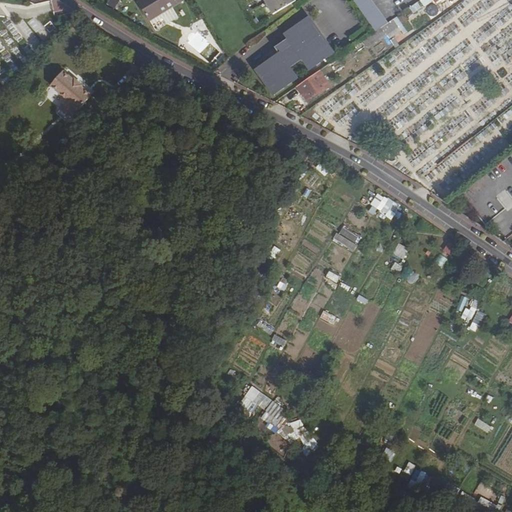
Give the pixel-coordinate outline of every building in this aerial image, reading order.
[(111,0),(109,5),(117,9),(121,0),(120,0),(111,0)] [(150,20),(181,0),(137,0),(150,20)] [(272,14),(293,1),(295,0),(294,0),(269,0),(265,2),(272,14)] [(353,0),(375,31),(387,23),(370,0),(353,0)] [(417,2),(409,8),(413,14),(421,8),(417,2)] [(310,69),(320,62),(318,60),(322,58),(323,60),(334,53),(307,16),(281,35),(285,40),(289,45),(276,54),(255,68),(273,95),(284,88),(283,85),(286,83),(287,85),(297,78),(290,67),(302,58),(310,69)] [(381,39),(383,42),(401,30),(403,34),(408,31),(397,16),(387,23),(375,31),(381,39)] [(17,24),(35,50),(41,45),(23,20),(17,24)] [(375,31),(362,41),(368,49),(381,39),(375,31)] [(272,49),(276,54),(289,45),(285,40),(272,49)] [(330,86),(319,70),(297,86),(307,101),(330,86)] [(45,132),(54,139),(71,121),(62,113),(63,112),(46,97),(35,110),(51,123),(44,131),(45,132)] [(51,142),(54,139),(45,132),(43,135),(51,142)] [(367,148),(376,154),(381,147),(371,140),(367,148)] [(371,208),(396,218),(402,203),(377,194),(371,208)] [(355,250),(363,235),(343,225),(335,240),(355,250)] [(395,255),(406,260),(411,248),(399,244),(395,255)] [(328,279),(338,282),(341,275),(331,271),(328,279)] [(469,297),(462,318),(483,324),(487,313),(477,310),(480,301),(469,297)] [(321,318),(336,324),(339,316),(324,311),(321,318)] [(276,335),(273,342),(286,346),(289,339),(276,335)] [(253,385),(241,403),(252,411),(259,400),(263,403),(269,395),(253,385)] [(278,419),(286,407),(275,399),(267,412),(278,419)] [(302,419),(292,423),(297,436),(307,432),(302,419)] [(308,443),(314,450),(321,444),(315,437),(308,443)]
